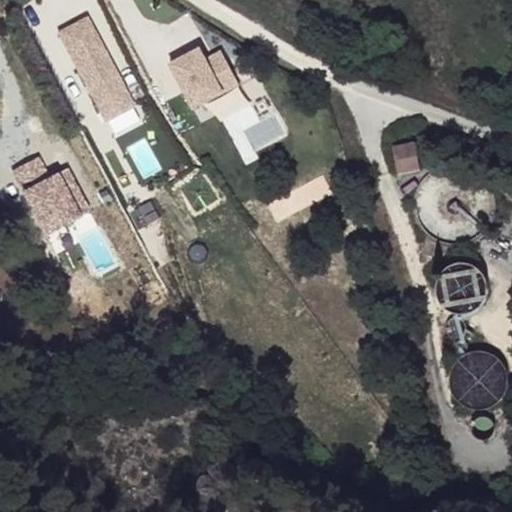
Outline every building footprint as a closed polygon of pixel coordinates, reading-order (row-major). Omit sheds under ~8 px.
[(107,121),(140,104),(93,14),(60,31),(107,121)] [(245,88),(223,42),(175,64),(196,110),(245,88)] [(419,155),(398,159),(401,172),(421,168),(419,155)] [(44,157),(17,167),(42,236),(94,217),(75,167),(51,175),(44,157)] [(426,237),(434,242),(439,245),(446,247),(453,248),(460,248),(467,246),(473,244),(478,241),(484,235),(490,228),(494,220),(495,211),(495,202),(493,193),(489,185),(483,178),(476,172),(467,169),(458,167),(449,167),(440,169),(432,173),(425,179),(420,186),(416,195),(414,204),(414,213),(417,221),(421,230),(426,237)] [(481,248),(478,241),(473,244),(467,246),(470,253),(481,248)] [(499,250),(490,257),(494,262),(499,268),(508,262),(499,250)] [(469,263),(462,262),(455,263),(448,267),(443,271),(439,277),(437,284),(437,291),(439,298),(443,304),(448,309),(454,313),(461,314),(468,314),(475,311),(481,307),(486,302),(488,296),(489,288),(489,281),(486,275),(481,269),(476,265),(469,263)] [(460,318),(456,317),(453,318),(451,318),(449,320),(448,322),(446,324),(446,329),(446,332),(448,335),(451,337),(453,339),(458,339),(461,339),(464,337),(467,335),(469,332),(469,327),(468,322),(463,319),(460,318)] [(480,349),(472,350),(465,353),(459,357),(454,363),(451,370),(449,377),(449,384),(451,392),(455,398),(460,404),(466,408),(473,410),(481,411),(488,410),(495,407),(501,403),(506,397),(509,391),(511,383),(511,376),(509,369),(505,362),(500,356),(494,352),(487,350),(480,349)]
